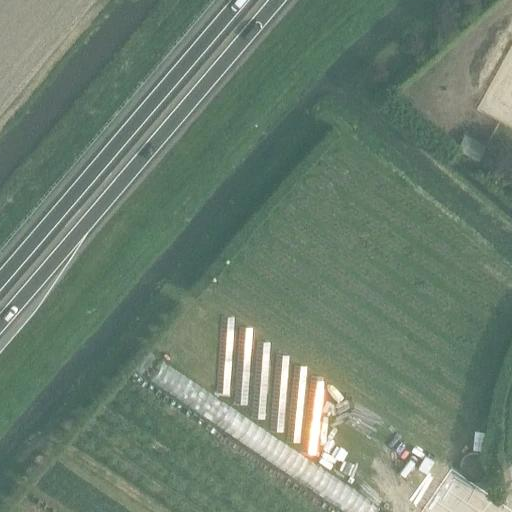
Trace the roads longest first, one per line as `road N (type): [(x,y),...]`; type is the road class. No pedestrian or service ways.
road 1 (trunk): [(0,316),(272,0)]
road 2 (trunk): [(234,0),(0,274)]
